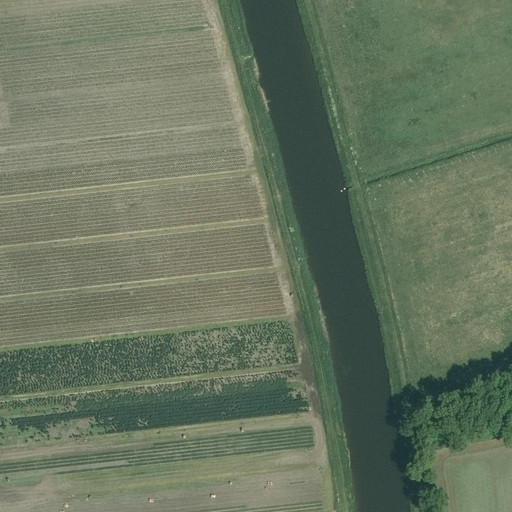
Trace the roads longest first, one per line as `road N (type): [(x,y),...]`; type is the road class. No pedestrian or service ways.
road 1 (track): [(342,511),(324,382),(224,0)]
road 2 (track): [(422,511),(398,351),(307,0)]
